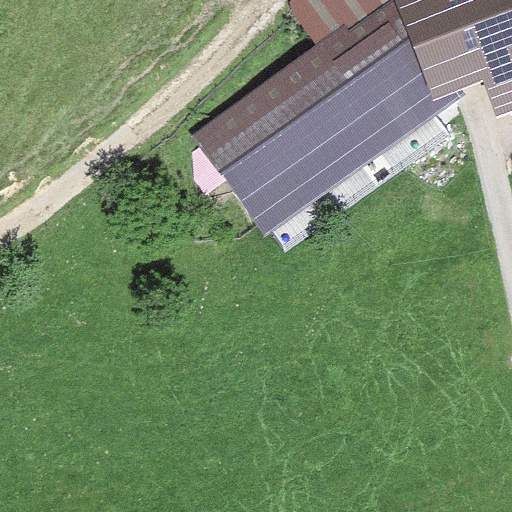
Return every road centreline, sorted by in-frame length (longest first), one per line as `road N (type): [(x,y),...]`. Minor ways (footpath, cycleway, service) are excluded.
road 1 (track): [(275,0),(62,192),(0,229)]
road 2 (track): [(511,285),(480,125),(468,0)]
